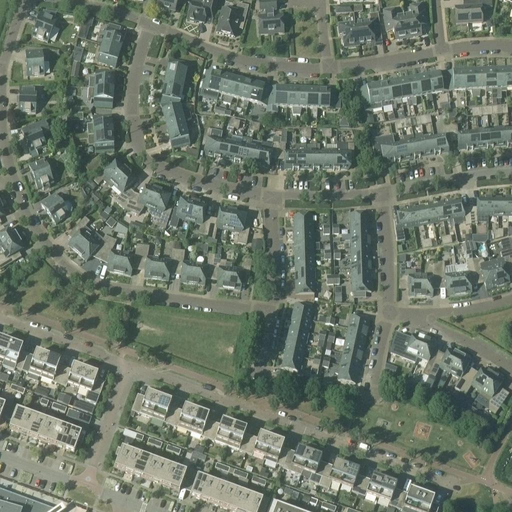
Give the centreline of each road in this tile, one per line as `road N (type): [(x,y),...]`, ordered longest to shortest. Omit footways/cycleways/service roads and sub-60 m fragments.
road 1 (residential): [(273,311),(132,293),(74,274),(46,245),(18,194),(5,149),(1,68)]
road 2 (residential): [(450,484),(129,366)]
road 3 (residential): [(276,189),(186,174),(142,150),(132,96),(149,21)]
road 4 (residential): [(325,69),(231,56),(149,21)]
road 5 (residential): [(129,366),(0,318)]
road 6 (residential): [(511,174),(381,192)]
road 7 (residential): [(86,481),(129,366)]
road 8 (residential): [(273,311),(276,189)]
road 9 (residential): [(387,312),(381,192)]
